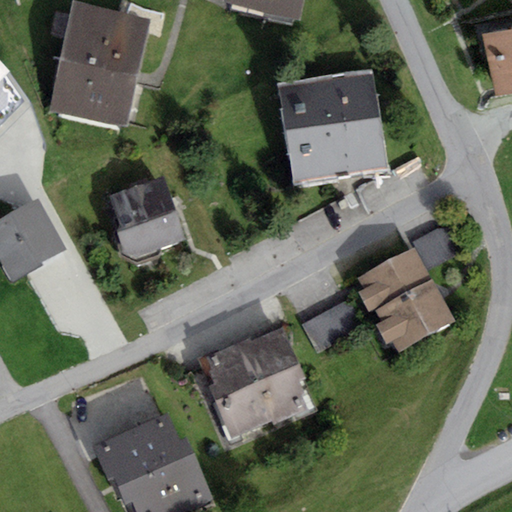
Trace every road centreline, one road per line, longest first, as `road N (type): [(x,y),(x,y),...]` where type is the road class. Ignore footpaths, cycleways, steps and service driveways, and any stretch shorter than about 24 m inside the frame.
road 1 (residential): [(480,183),(0,410)]
road 2 (residential): [(433,508),(494,346),(505,287),(496,223),(480,183)]
